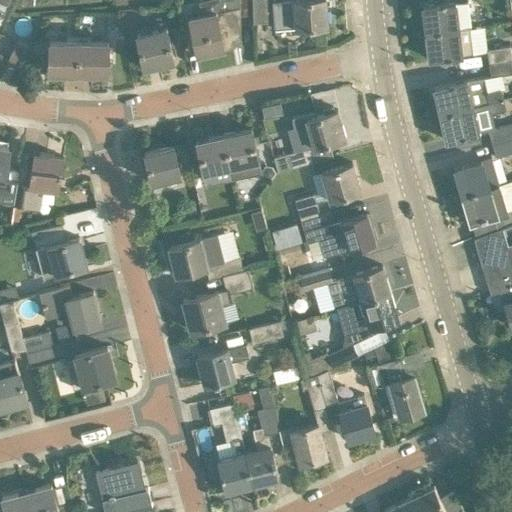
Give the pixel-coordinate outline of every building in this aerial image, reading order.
[(0,0),(0,17),(8,0),(0,0)] [(252,16),(251,0),(239,0),(239,6),(202,13),(188,16),(196,55),(232,48),(230,38),(240,36),(240,16),(252,16)] [(251,0),(252,16),(253,22),(268,21),(266,0),(251,0)] [(325,0),(296,0),(272,2),(274,30),(295,28),(327,26),(325,0)] [(425,33),(470,27),(469,26),(471,25),(468,1),(445,3),(445,2),(441,2),(441,4),(422,6),(425,33)] [(173,60),(165,24),(136,30),(143,66),(173,60)] [(470,27),(425,33),(428,59),(448,57),(448,59),(452,58),(452,56),(473,54),(470,27)] [(78,72),(79,38),(49,38),(48,71),(78,72)] [(79,38),(78,72),(107,72),(108,39),(79,38)] [(29,45),(18,41),(16,40),(7,63),(19,69),(29,45)] [(489,63),(511,59),(511,54),(510,44),(486,48),(489,63)] [(511,59),(489,63),(491,76),(502,74),(511,72),(511,59)] [(504,99),(501,88),(487,91),(484,76),(433,87),(439,114),(473,106),(487,103),(504,99)] [(506,109),(504,99),(487,103),(490,113),(506,109)] [(487,103),(473,106),(439,114),(445,141),(479,133),(489,131),(488,128),(493,127),(490,113),(487,103)] [(292,117),(294,129),(304,126),(310,146),(313,146),(313,147),(345,138),(337,110),(316,116),(315,113),(292,117)] [(492,142),(511,136),(511,121),(493,127),(488,128),(489,131),(492,142)] [(223,134),(231,167),(233,178),(261,172),(251,128),(223,134)] [(203,173),(231,167),(223,134),(196,140),(203,173)] [(511,136),(492,142),(495,156),(511,151),(511,136)] [(144,151),(151,182),(180,176),(173,145),(144,151)] [(0,201),(13,204),(17,179),(4,176),(8,148),(0,146),(0,201)] [(274,156),(278,171),(313,161),(309,146),(274,156)] [(22,150),(17,184),(10,226),(18,227),(21,206),(40,209),(43,188),(58,190),(63,157),(22,150)] [(461,196),(499,184),(491,157),(453,168),(461,196)] [(352,163),(321,172),(329,199),(360,190),(352,163)] [(511,180),(500,184),(499,184),(461,196),(469,223),(493,216),(496,229),(511,222),(511,180)] [(295,199),(301,220),(319,214),(316,203),(313,193),(295,199)] [(100,205),(79,209),(83,232),(105,228),(100,205)] [(319,214),(301,220),(307,242),(315,239),(320,257),(375,241),(367,213),(323,226),(319,214)] [(511,222),(496,229),(497,231),(474,237),(490,293),(501,290),(504,302),(503,302),(510,327),(511,326),(511,222)] [(62,223),(43,228),(31,231),(43,274),(53,271),(54,275),(87,266),(79,237),(66,240),(62,223)] [(243,270),(243,269),(239,256),(224,260),(217,234),(169,246),(176,274),(211,265),(214,277),(224,274),(243,270)] [(334,292),(339,307),(390,292),(382,265),(340,278),(333,280),(328,282),(331,293),(334,292)] [(329,267),(300,276),(303,286),(303,289),(328,282),(333,280),(329,267)] [(243,270),(224,274),(227,288),(182,299),(190,330),(227,321),(223,304),(232,301),(230,292),(253,286),(248,268),(243,269),(243,270)] [(93,291),(74,296),(71,282),(39,291),(46,318),(68,312),(72,329),(101,321),(93,291)] [(390,292),(339,307),(336,308),(344,334),(344,345),(352,341),(362,336),(358,330),(397,318),(390,292)] [(22,337),(23,337),(12,299),(0,302),(0,309),(12,353),(25,349),(22,337)] [(289,316),(279,319),(282,333),(283,333),(293,331),(289,316)] [(249,327),(252,342),(282,334),(279,319),(249,327)] [(54,346),(53,345),(49,330),(23,337),(22,337),(25,349),(26,353),(54,346)] [(54,346),(26,353),(30,367),(64,357),(73,389),(116,378),(107,346),(83,352),(79,339),(53,345),(54,346)] [(424,408),(414,375),(412,368),(403,371),(398,356),(392,339),(364,352),(366,358),(377,354),(379,362),(368,365),(375,387),(384,384),(389,382),(393,396),(399,416),(424,408)] [(316,375),(328,369),(358,354),(352,341),(344,345),(328,352),(327,351),(311,358),(309,350),(302,353),(308,377),(316,375)] [(248,355),(245,343),(197,356),(204,384),(214,382),(214,383),(220,382),(237,378),(232,360),(248,355)] [(0,408),(25,402),(13,357),(0,360),(0,408)] [(326,406),(337,402),(337,401),(328,369),(316,375),(326,406)] [(302,388),(308,386),(314,409),(326,406),(316,375),(308,377),(300,379),(302,388)] [(278,429),(279,429),(268,385),(258,388),(263,407),(257,408),(261,426),(253,429),(257,446),(245,450),(254,484),(278,478),(267,434),(279,431),(278,429)] [(241,408),(257,404),(253,388),(237,391),(241,408)] [(363,393),(337,401),(337,402),(348,440),(375,432),(363,393)] [(254,484),(245,450),(233,402),(209,408),(213,424),(221,422),(226,441),(233,440),(236,454),(217,458),(225,491),(254,484)] [(326,455),(320,430),(317,421),(297,426),(297,424),(279,429),(278,429),(279,431),(282,446),(294,443),(299,462),(326,455)] [(109,497),(102,498),(105,511),(117,511),(152,503),(148,487),(144,488),(137,462),(107,469),(113,494),(109,495),(109,497)] [(70,481),(58,483),(60,501),(72,499),(70,481)] [(73,511),(74,511),(71,502),(57,506),(51,484),(26,491),(31,511),(73,511)] [(413,511),(464,511),(454,490),(439,497),(434,486),(407,499),(413,511)] [(31,511),(26,491),(1,497),(4,511),(31,511)] [(413,511),(407,499),(380,511),(413,511)]
